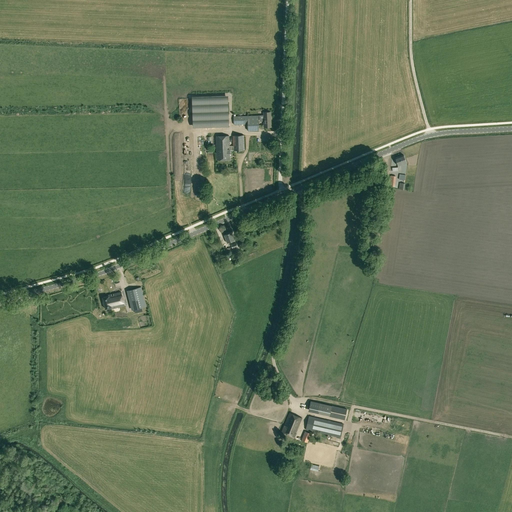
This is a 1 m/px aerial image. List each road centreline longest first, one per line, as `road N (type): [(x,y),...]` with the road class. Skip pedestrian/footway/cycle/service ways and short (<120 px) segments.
road 1 (tertiary): [(0,301),(120,266),(283,194)]
road 2 (tertiary): [(283,194),(420,137),(511,128)]
road 3 (unclassified): [(283,194),(287,0)]
road 4 (track): [(114,511),(19,434),(0,441)]
